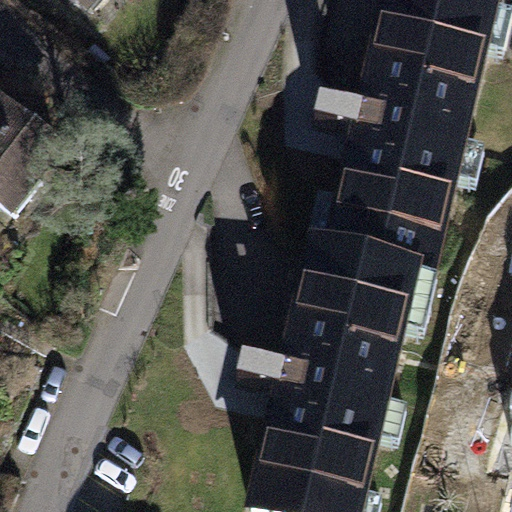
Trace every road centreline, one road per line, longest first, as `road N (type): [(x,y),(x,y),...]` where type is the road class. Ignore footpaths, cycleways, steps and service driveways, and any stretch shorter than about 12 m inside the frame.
road 1 (residential): [(192,168),(45,511)]
road 2 (residential): [(192,168),(0,18)]
road 3 (residential): [(265,0),(192,168)]
